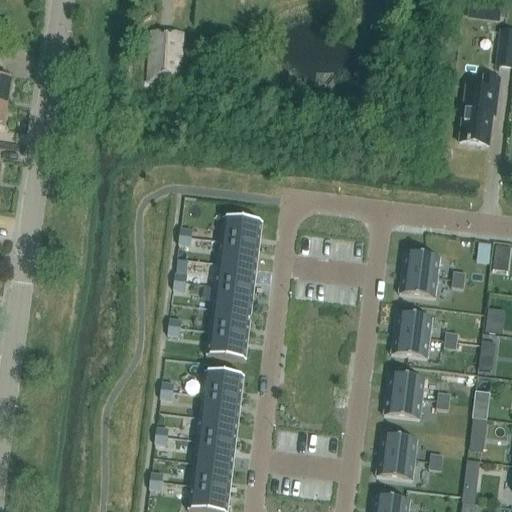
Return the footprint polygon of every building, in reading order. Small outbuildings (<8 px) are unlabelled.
[(179,86),(182,35),(150,33),(147,84),(179,86)] [(511,70),(511,34),(500,33),(495,69),(511,70)] [(459,145),(488,149),(492,118),(495,118),(499,81),(483,79),(481,91),(465,89),(459,145)] [(0,107),(7,109),(11,84),(0,82),(0,107)] [(259,249),(261,225),(224,221),(221,245),(259,249)] [(180,232),(179,240),(191,241),(192,233),(180,232)] [(190,249),(191,241),(179,240),(178,248),(190,249)] [(218,267),(256,272),(259,249),(221,245),(218,267)] [(403,256),(401,276),(437,281),(439,260),(403,256)] [(215,290),(253,295),(256,272),(218,267),(215,290)] [(453,275),(452,283),(464,285),(465,277),(453,275)] [(434,301),(437,281),(401,276),(398,297),(434,301)] [(174,277),(173,285),(185,286),(186,278),(174,277)] [(463,292),(464,285),(452,283),(451,291),(463,292)] [(184,294),(185,286),(173,285),(172,293),(184,294)] [(250,317),(253,295),(215,290),(213,313),(250,317)] [(250,317),(213,313),(210,335),(248,340),(250,317)] [(393,337),(429,342),(432,321),(396,317),(393,337)] [(169,322),(168,330),(180,332),(181,324),(169,322)] [(484,335),(501,337),(502,328),(486,326),(484,335)] [(179,339),(180,332),(168,330),(167,338),(179,339)] [(210,335),(207,359),(245,364),(248,340),(210,335)] [(444,344),(456,345),(457,337),(445,336),(444,344)] [(429,342),(393,337),(391,358),(426,362),(429,342)] [(455,353),(456,345),(444,344),(443,352),(455,353)] [(480,348),(480,355),(494,357),(495,346),(481,344),(480,348)] [(205,375),(202,399),(240,403),(243,379),(205,375)] [(424,382),(388,377),(386,398),(421,402),(424,382)] [(161,386),(160,394),(172,395),(173,387),(161,386)] [(171,403),(172,395),(160,394),(159,401),(171,403)] [(437,404),(449,406),(449,398),(438,396),(437,404)] [(421,402),(386,398),(383,418),(419,423),(421,402)] [(202,399),(200,421),(237,426),(240,403),(202,399)] [(449,406),(437,404),(436,412),(448,414),(449,406)] [(471,421),(486,423),(487,413),(473,412),(471,421)] [(234,449),(237,426),(200,421),(197,444),(234,449)] [(484,439),(486,423),(471,421),(470,437),(484,439)] [(156,431),(155,439),(167,440),(168,432),(156,431)] [(416,443),(380,438),(378,459),(414,463),(416,443)] [(166,448),(167,440),(155,439),(154,447),(166,448)] [(232,471),(234,449),(197,444),(194,467),(232,471)] [(430,457),(429,465),(441,467),(442,459),(430,457)] [(411,484),(414,463),(378,459),(375,479),(411,484)] [(466,464),(461,505),(474,507),(479,465),(466,464)] [(440,475),(441,467),(429,465),(428,473),(440,475)] [(232,471),(194,467),(191,489),(229,494),(232,471)] [(162,478),(151,476),(149,484),(161,485),(162,478)] [(161,485),(149,484),(148,492),(160,493),(161,485)] [(226,511),(229,494),(191,489),(188,511),(226,511)] [(371,511),(407,511),(408,503),(373,499),(371,511)]
